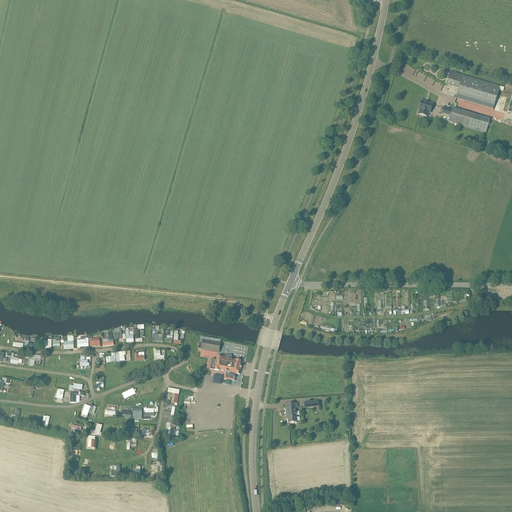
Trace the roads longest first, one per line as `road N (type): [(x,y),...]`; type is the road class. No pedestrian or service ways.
road 1 (tertiary): [(290,281),(351,133),(385,3)]
road 2 (track): [(265,315),(232,300),(0,277)]
road 3 (tertiary): [(511,283),(290,281)]
road 4 (tertiary): [(256,511),(255,406),(275,316)]
